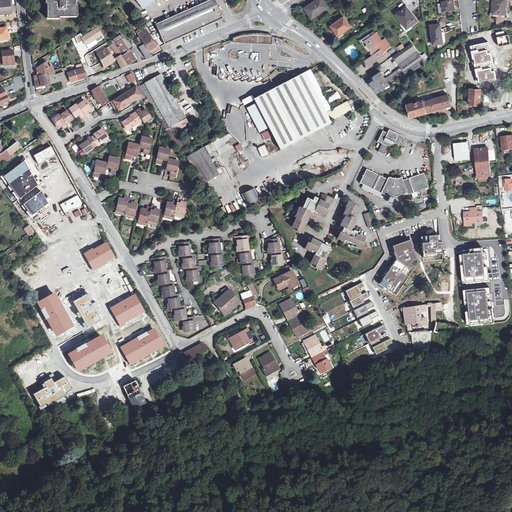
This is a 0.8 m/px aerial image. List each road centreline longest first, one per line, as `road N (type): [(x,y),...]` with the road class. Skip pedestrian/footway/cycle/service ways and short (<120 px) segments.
road 1 (track): [(336,418),(187,461),(62,509)]
road 2 (tertiary): [(270,14),(34,103)]
road 3 (residential): [(25,301),(67,369),(85,380),(134,374),(179,343)]
road 4 (residential): [(443,211),(383,231),(387,252),(367,278),(400,345)]
road 5 (track): [(511,384),(336,418)]
road 6 (track): [(336,418),(307,407),(254,414),(206,335)]
road 7 (track): [(416,511),(428,475),(423,442),(399,428),(336,418)]
road 8 (tertiary): [(270,14),(384,111)]
road 9 (residential): [(179,343),(258,313),(290,367)]
road 10 (residential): [(443,211),(451,242),(498,246),(506,299)]
road 11 (residential): [(384,111),(328,223)]
